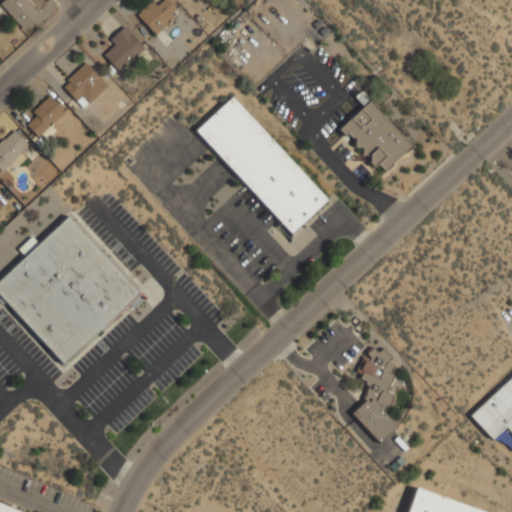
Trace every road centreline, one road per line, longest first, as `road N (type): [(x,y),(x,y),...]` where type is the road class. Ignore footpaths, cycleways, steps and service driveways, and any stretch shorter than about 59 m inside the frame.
road 1 (residential): [(511,120),(143,469),(121,511)]
road 2 (residential): [(99,0),(0,91)]
